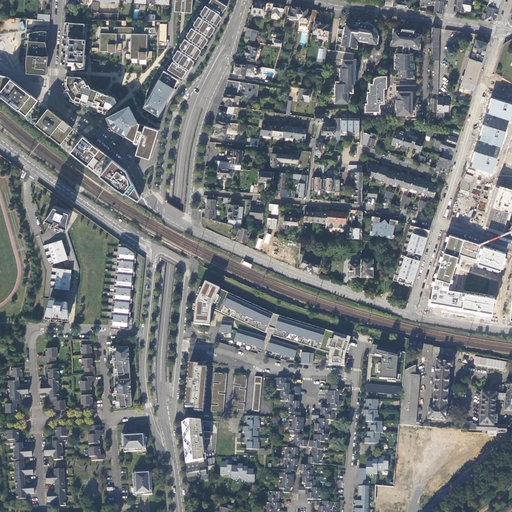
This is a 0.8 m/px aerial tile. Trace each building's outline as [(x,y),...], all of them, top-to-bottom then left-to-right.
[(146,0),(133,0),(133,10),(139,10),(139,5),(146,5),(146,1),(146,0)] [(168,69),(182,78),(187,71),(185,69),(186,67),(189,70),(194,62),(193,60),(195,58),(196,59),(201,51),(200,49),(202,47),(203,48),(208,40),(207,38),(209,36),(210,36),(215,28),(214,27),(216,25),(217,25),(222,18),(220,16),(227,6),(217,0),(210,0),(207,6),(205,5),(200,14),(202,14),(200,17),(198,16),(194,24),(195,26),(193,29),(192,28),(187,35),(188,37),(186,40),(185,39),(180,47),(181,48),(179,51),(178,50),(173,58),(174,59),(168,69)] [(192,10),(192,0),(175,0),(175,9),(181,9),(181,12),(185,12),(185,10),(192,10)] [(252,0),(251,4),(252,5),(252,13),(264,15),(265,2),(252,0)] [(395,0),(394,7),(408,9),(409,3),(410,4),(411,0),(408,0),(395,0)] [(427,6),(426,11),(429,12),(430,5),(430,3),(430,0),(420,0),(420,5),(427,6)] [(435,3),(433,12),(442,14),(444,2),(433,0),(430,0),(430,3),(432,4),(433,2),(435,3)] [(471,0),(459,0),(458,11),(464,12),(464,10),(470,11),(471,0)] [(90,20),(106,20),(109,20),(118,20),(118,14),(99,13),(98,12),(99,2),(92,2),(90,20)] [(284,5),(274,4),(272,15),(283,16),(284,5)] [(299,8),(292,6),(291,12),(288,12),(287,18),(289,19),(293,19),(298,19),(299,8)] [(496,17),(499,9),(495,8),(488,6),(484,20),(491,21),(496,17)] [(299,8),(298,19),(302,20),(302,21),(309,22),(310,15),(307,15),(308,9),(299,8)] [(64,22),(66,22),(66,28),(69,28),(66,53),(68,53),(68,57),(66,57),(65,64),(72,65),(75,65),(75,69),(84,68),(86,55),(84,55),(85,43),(83,43),(84,31),(85,24),(71,22),(72,18),(65,17),(64,22)] [(318,34),(317,37),(328,39),(330,24),(326,23),(326,25),(320,24),(320,22),(314,21),(313,31),(313,33),(318,34)] [(131,34),(130,58),(138,58),(138,59),(147,59),(147,58),(152,59),(152,51),(147,51),(147,34),(156,34),(156,26),(155,26),(155,24),(152,23),(152,28),(144,27),(144,34),(133,34),(134,27),(126,27),(126,23),(122,23),(122,27),(114,27),(114,33),(108,33),(109,23),(106,23),(106,27),(100,26),(100,50),(108,50),(108,51),(116,52),(116,51),(121,51),(121,43),(116,43),(116,33),(131,34)] [(369,24),(361,23),(360,25),(352,24),(352,25),(347,24),(345,30),(342,45),(356,48),(358,40),(369,42),(369,43),(377,45),(377,43),(378,37),(378,33),(377,32),(377,31),(376,30),(375,28),(374,27),(373,27),(372,26),(371,26),(369,24)] [(440,28),(432,27),(432,39),(431,93),(437,93),(439,41),(438,41),(440,28)] [(257,30),(247,28),(245,37),(254,40),(257,30)] [(420,40),(421,35),(414,33),(414,31),(402,29),(402,31),(396,30),(394,31),(392,44),(400,46),(400,44),(404,45),(404,54),(396,54),(396,62),(396,70),(399,70),(399,77),(413,77),(413,54),(410,54),(410,47),(417,49),(419,49),(420,40)] [(46,31),(40,31),(29,33),(27,62),(29,62),(29,73),(45,74),(46,61),(48,61),(48,55),(44,55),(45,42),(46,31)] [(488,43),(476,40),(470,58),(469,58),(460,86),(473,90),(482,62),(488,43)] [(243,58),(254,61),(258,48),(247,45),(243,58)] [(355,80),(355,60),(343,60),(342,68),(341,68),(340,81),(337,81),(336,82),(335,103),(348,104),(348,92),(352,92),(352,84),(349,83),(349,80),(355,80)] [(245,75),(246,65),(235,63),(235,69),(236,69),(236,74),(239,74),(238,78),(244,79),(245,75)] [(179,79),(164,70),(151,90),(145,108),(161,117),(164,106),(179,79)] [(0,94),(26,115),(38,100),(8,76),(0,74),(0,94)] [(72,98),(106,111),(117,101),(114,97),(106,94),(106,92),(98,89),(98,91),(91,88),(85,77),(82,79),(81,76),(65,75),(65,85),(72,98)] [(387,87),(387,77),(381,76),(378,77),(375,79),(375,80),(374,80),(374,84),(372,84),(370,84),(370,92),(368,92),(367,104),(365,103),(365,109),(365,111),(380,111),(380,107),(380,104),(383,104),(384,102),(384,100),(384,88),(387,88),(387,87)] [(259,85),(228,80),(226,90),(233,91),(233,93),(238,93),(238,89),(241,90),(240,96),(257,98),(259,85)] [(311,89),(300,88),(298,100),(309,101),(311,89)] [(412,92),(398,92),(398,99),(396,99),(396,106),(401,105),(401,107),(396,107),(396,108),(397,108),(397,115),(412,115),(412,92)] [(452,95),(449,95),(448,98),(443,98),(438,97),(438,94),(437,93),(431,93),(431,98),(430,98),(430,118),(444,119),(444,111),(448,112),(449,99),(452,99),(452,95)] [(239,107),(240,96),(224,94),(223,99),(225,100),(225,105),(228,106),(234,107),(239,107)] [(469,166),(493,174),(505,138),(511,115),(511,104),(491,98),(469,166)] [(109,124),(138,147),(136,154),(150,158),(158,129),(138,123),(129,105),(106,117),(109,124)] [(219,110),(216,119),(227,123),(229,117),(231,117),(234,107),(228,106),(227,112),(219,110)] [(36,124),(60,144),(73,129),(49,108),(36,124)] [(323,121),(322,109),(315,110),(313,122),(314,122),(314,123),(315,123),(315,122),(323,121)] [(359,118),(341,118),(341,122),(341,131),(340,135),(359,135),(359,118)] [(216,119),(214,125),(218,127),(215,135),(218,136),(218,137),(224,139),(224,138),(234,139),(234,134),(226,133),(228,123),(227,123),(216,119)] [(268,123),(262,123),(260,134),(271,135),(272,135),(273,125),(267,124),(268,123)] [(273,124),(273,125),(272,135),(283,136),(284,126),(278,125),(278,124),(273,124)] [(284,125),(284,126),(283,136),(294,138),(294,137),(295,127),(289,126),(284,125)] [(294,137),(305,139),(307,129),(299,128),(299,127),(295,127),(294,137)] [(334,135),(334,140),(340,140),(340,135),(341,131),(335,131),(335,129),(334,129),(334,127),(322,127),(322,129),(321,129),(321,132),(322,132),(321,134),(334,135)] [(400,144),(402,144),(406,131),(397,129),(391,144),(395,146),(396,142),(400,143),(400,144)] [(406,131),(402,144),(406,146),(408,145),(408,144),(411,145),(411,143),(414,134),(409,133),(410,130),(408,129),(407,132),(406,131)] [(363,145),(372,148),(375,139),(375,138),(376,134),(371,133),(370,134),(368,141),(363,139),(363,145)] [(418,150),(421,151),(426,136),(420,134),(420,136),(414,134),(411,143),(415,144),(414,146),(417,147),(417,148),(418,150)] [(127,170),(83,136),(70,153),(137,202),(141,198),(127,170)] [(456,145),(458,139),(449,136),(447,142),(456,145)] [(250,138),(250,146),(258,146),(259,139),(250,138)] [(320,155),(321,152),(324,153),(325,148),(322,147),(323,143),(323,142),(323,139),(321,139),(320,138),(318,140),(318,141),(317,142),(315,151),(316,151),(316,154),(320,155)] [(447,142),(435,139),(433,146),(440,148),(440,146),(445,148),(442,157),(451,160),(456,145),(447,142)] [(218,161),(217,167),(218,168),(232,169),(240,169),(242,152),(240,150),(238,149),(236,150),(236,149),(232,149),(232,151),(231,151),(231,155),(229,155),(228,155),(228,157),(229,158),(230,158),(230,162),(218,161)] [(298,156),(299,150),(290,149),(289,155),(272,153),(270,166),(278,167),(279,161),(298,162),(298,156)] [(447,172),(451,160),(442,157),(440,156),(436,169),(447,172)] [(375,178),(379,167),(379,166),(380,165),(374,163),(374,165),(368,163),(368,170),(369,170),(368,175),(375,178)] [(387,170),(379,167),(375,178),(384,181),(387,170)] [(232,177),(232,169),(218,168),(217,176),(232,177)] [(391,172),(387,170),(384,181),(384,182),(392,184),(393,183),(396,172),(394,171),(394,172),(391,171),(391,172)] [(274,172),(258,171),(258,181),(273,183),(274,172)] [(355,172),(355,187),(363,187),(363,172),(355,172)] [(400,173),(396,172),(393,183),(401,185),(404,175),(405,173),(400,172),(400,173)] [(293,174),(292,178),(301,179),(301,183),(299,183),(296,192),(299,192),(298,198),(301,199),(306,195),(308,175),(293,174)] [(413,178),(413,177),(408,175),(408,176),(404,175),(401,185),(400,187),(409,190),(410,188),(413,178)] [(315,178),(311,178),(311,182),(310,186),(310,188),(315,189),(315,190),(316,190),(317,191),(318,190),(319,191),(320,189),(323,190),(323,188),(323,179),(320,179),(320,177),(315,177),(315,178)] [(417,191),(421,179),(417,177),(417,179),(413,178),(410,188),(417,191)] [(327,179),(323,179),(323,188),(323,190),(326,190),(326,191),(328,191),(328,192),(329,191),(331,191),(331,190),(335,190),(335,179),(331,179),(332,178),(327,178),(327,179)] [(426,180),(421,179),(417,191),(417,192),(426,194),(430,183),(429,183),(425,182),(426,180)] [(433,197),(437,187),(433,186),(433,184),(430,183),(426,194),(426,195),(433,197)] [(354,204),(362,205),(362,200),(363,187),(355,187),(354,204)] [(484,226),(505,234),(511,213),(511,192),(497,187),(484,226)] [(280,196),(286,197),(287,192),(287,190),(284,189),(278,189),(278,190),(278,193),(280,193),(280,196)] [(486,199),(479,198),(477,212),(485,213),(486,199)] [(206,199),(205,209),(215,210),(216,200),(206,199)] [(271,214),(278,215),(279,204),(269,203),(268,211),(271,211),(271,214)] [(240,227),(241,227),(243,207),(238,206),(238,205),(230,204),(228,224),(240,227)] [(263,219),(264,207),(256,206),(256,205),(250,205),(249,217),(263,219)] [(50,224),(60,228),(61,226),(67,228),(68,218),(70,213),(69,212),(56,207),(55,206),(54,207),(50,213),(45,219),(51,222),(50,224)] [(205,209),(205,218),(215,220),(216,210),(215,210),(205,209)] [(316,212),(304,210),(303,220),(315,222),(316,212)] [(363,211),(359,210),(359,228),(351,227),(351,231),(348,230),(348,234),(350,234),(350,237),(362,238),(362,227),(362,212),(363,212),(363,211)] [(328,213),(316,211),(316,212),(315,222),(327,223),(327,222),(328,213)] [(336,223),(337,212),(328,211),(328,213),(327,222),(336,223)] [(345,224),(347,213),(337,212),(336,223),(345,224)] [(284,217),(280,217),(278,228),(283,228),(287,229),(287,224),(298,225),(298,219),(284,217)] [(380,218),(374,217),(372,233),(387,235),(392,237),(397,222),(390,220),(390,223),(387,223),(386,223),(387,222),(386,219),(382,221),(383,222),(380,222),(380,218)] [(267,218),(267,224),(269,225),(269,228),(276,229),(277,219),(267,218)] [(421,255),(428,231),(428,229),(423,228),(415,226),(408,250),(411,252),(409,257),(406,256),(406,257),(417,260),(418,259),(419,259),(419,258),(419,257),(419,256),(417,256),(417,255),(415,255),(416,253),(421,255)] [(250,230),(241,227),(240,227),(236,239),(247,242),(250,230)] [(504,257),(505,252),(449,235),(433,289),(431,300),(429,299),(429,307),(492,318),(495,296),(454,289),(451,288),(461,260),(474,265),(478,267),(499,274),(504,257)] [(68,259),(62,240),(43,246),(44,249),(49,248),(49,250),(45,252),(46,256),(51,254),(52,257),(47,258),(48,262),(53,260),(54,264),(68,259)] [(128,330),(128,328),(124,328),(125,326),(132,326),(132,318),(129,318),(136,252),(125,245),(123,244),(118,244),(118,245),(118,252),(113,251),(113,255),(117,255),(117,258),(113,258),(112,262),(117,262),(116,265),(112,265),(112,268),(116,269),(115,272),(111,271),(111,275),(115,276),(115,279),(111,278),(110,282),(114,282),(114,285),(110,285),(110,289),(114,289),(113,292),(109,292),(109,295),(113,296),(113,299),(109,298),(108,302),(112,303),(112,306),(108,305),(108,309),(112,309),(111,312),(107,312),(107,316),(111,316),(110,328),(128,330)] [(411,287),(419,260),(417,260),(406,257),(398,282),(411,287)] [(361,263),(361,277),(373,276),(373,259),(362,258),(361,263)] [(308,272),(311,262),(303,259),(301,266),(304,267),(303,270),(308,272)] [(308,272),(313,274),(314,271),(317,272),(319,265),(311,262),(308,272)] [(350,263),(349,277),(361,277),(361,263),(350,263)] [(55,285),(54,288),(69,290),(71,270),(52,268),(51,271),(56,272),(56,274),(51,274),(51,278),(55,279),(55,281),(50,281),(50,285),(55,285)] [(274,314),(205,281),(195,302),(193,324),(211,325),(212,309),(266,333),(274,314)] [(49,300),(45,317),(63,319),(62,316),(69,317),(68,302),(68,301),(67,300),(55,299),(55,298),(55,297),(53,296),(52,296),(50,297),(50,298),(49,299),(49,300)] [(325,330),(278,317),(273,335),(319,349),(325,330)] [(232,322),(221,320),(219,336),(231,337),(232,322)] [(265,336),(238,327),(235,341),(262,349),(265,336)] [(351,337),(335,332),(329,352),(328,365),(345,366),(346,355),(348,355),(351,344),(349,344),(351,337)] [(298,346),(270,338),(267,350),(294,359),(298,346)] [(92,340),(83,340),(83,344),(80,344),(81,349),(82,349),(82,353),(92,353),(91,344),(92,344),(92,340)] [(398,350),(372,344),(370,354),(382,357),(381,364),(378,364),(378,372),(380,372),(380,378),(388,379),(388,381),(396,382),(398,357),(400,358),(401,353),(398,353),(398,350)] [(433,346),(425,345),(423,356),(431,357),(431,353),(433,346)] [(431,353),(458,358),(459,351),(433,346),(431,353)] [(57,352),(57,347),(45,348),(46,356),(42,356),(42,361),(46,361),(56,360),(55,356),(55,352),(57,352)] [(115,373),(130,372),(128,347),(113,348),(115,373)] [(314,352),(302,351),(301,364),(313,364),(314,352)] [(474,357),(474,365),(506,368),(507,361),(474,357)] [(92,358),(82,359),(82,363),(81,363),(82,368),(84,368),(84,371),(94,371),(94,367),(93,367),(92,358)] [(428,419),(446,420),(449,367),(452,367),(452,363),(437,361),(433,407),(429,407),(428,419)] [(13,367),(11,367),(11,372),(12,372),(12,376),(19,376),(22,376),(21,367),(23,367),(23,363),(13,363),(13,367)] [(48,369),(49,378),(58,378),(59,378),(59,369),(57,369),(56,364),(47,365),(47,369),(48,369)] [(198,365),(189,364),(185,407),(195,408),(194,411),(203,412),(207,368),(198,367),(198,365)] [(415,375),(416,365),(405,370),(400,424),(415,426),(420,375),(415,375)] [(227,374),(214,373),(213,383),(220,383),(220,384),(213,384),(212,404),(218,405),(218,406),(211,406),(211,413),(224,414),(225,395),(219,394),(219,393),(225,393),(227,374)] [(247,376),(235,375),(234,385),(240,385),(240,387),(233,386),(232,399),(239,399),(239,401),(232,400),(232,406),(238,407),(238,408),(231,408),(231,414),(237,415),(238,410),(244,411),(245,404),(239,404),(239,402),(245,403),(246,390),(240,390),(240,388),(246,389),(247,376)] [(262,376),(255,375),(252,411),(259,411),(262,376)] [(94,376),(81,377),(81,381),(82,385),(80,385),(80,390),(91,389),(91,381),(95,381),(94,376)] [(58,378),(49,378),(49,381),(47,381),(47,383),(40,383),(41,388),(58,387),(57,383),(59,383),(58,378)] [(295,446),(306,447),(306,441),(303,441),(303,436),(299,435),(299,430),(303,430),(303,419),(300,419),(300,413),(295,413),(295,407),(298,408),(299,402),(292,401),(292,396),(289,396),(290,390),(288,390),(289,384),(285,384),(286,378),(277,378),(276,385),(279,385),(279,389),(281,389),(280,397),(282,397),(282,401),(283,401),(283,405),(285,405),(286,401),(289,401),(288,405),(286,405),(286,412),(291,413),(291,416),(290,416),(289,420),(292,420),(292,428),(289,427),(288,431),(290,431),(289,435),(294,435),(293,442),(295,443),(295,446)] [(130,379),(115,380),(117,405),(132,404),(130,379)] [(11,385),(11,390),(28,389),(28,384),(21,384),(21,383),(19,383),(19,380),(9,380),(10,385),(11,385)] [(462,421),(461,429),(488,431),(497,431),(497,426),(493,425),(495,399),(503,400),(504,397),(506,398),(505,410),(511,410),(511,381),(508,381),(508,384),(507,383),(506,384),(505,384),(505,385),(505,386),(506,386),(506,387),(508,387),(507,394),(496,394),(496,393),(483,392),(480,425),(472,424),(472,422),(462,421)] [(402,387),(367,384),(366,389),(372,390),(372,393),(384,394),(384,391),(395,392),(395,395),(401,395),(402,387)] [(340,387),(332,386),(331,392),(328,392),(327,403),(331,403),(330,409),(327,408),(327,405),(320,404),(320,408),(321,408),(321,413),(324,413),(324,420),(318,419),(318,425),(315,425),(314,430),(318,430),(318,436),(314,436),(313,441),(309,441),(309,446),(312,447),(312,458),(308,458),(308,463),(318,464),(319,460),(321,461),(321,449),(322,449),(322,445),(320,445),(320,442),(324,442),(324,438),(327,439),(327,434),(326,434),(326,431),(325,431),(325,428),(327,428),(328,420),(333,420),(333,412),(331,412),(332,409),(335,409),(334,413),(337,413),(337,409),(339,409),(339,406),(340,406),(341,402),(337,401),(338,394),(341,394),(341,390),(340,390),(340,387)] [(58,391),(58,387),(41,388),(41,392),(48,392),(48,393),(50,393),(50,397),(59,396),(59,391),(58,391)] [(28,393),(28,389),(11,390),(11,394),(10,394),(10,399),(20,398),(20,395),(21,395),(21,393),(28,393)] [(92,394),(81,395),(81,400),(83,399),(83,404),(83,408),(96,407),(96,402),(92,402),(92,394)] [(63,400),(63,396),(59,396),(50,397),(50,401),(54,401),(54,409),(65,409),(65,404),(63,404),(63,400)] [(10,399),(7,399),(7,403),(7,407),(6,407),(6,412),(17,411),(17,404),(20,403),(20,398),(10,399)] [(379,407),(379,400),(366,400),(366,406),(364,406),(364,415),(366,415),(366,422),(369,422),(369,426),(371,426),(371,433),(367,433),(367,440),(365,440),(365,443),(378,443),(378,439),(379,439),(379,433),(382,433),(382,426),(382,422),(379,422),(379,416),(377,416),(377,407),(379,407)] [(247,449),(259,450),(259,444),(258,444),(258,439),(258,433),(257,433),(257,428),(258,428),(259,422),(258,422),(258,417),(244,417),(244,421),(246,421),(246,428),(243,428),(243,433),(246,433),(246,438),(245,438),(245,443),(247,443),(247,449)] [(181,423),(186,463),(198,461),(206,458),(202,420),(190,420),(181,423)] [(100,425),(89,426),(89,435),(90,439),(88,439),(88,444),(99,443),(99,436),(103,435),(102,430),(100,430),(100,425)] [(506,433),(507,427),(507,426),(501,426),(497,426),(497,431),(488,431),(488,433),(486,433),(486,436),(488,436),(502,437),(506,433)] [(65,433),(67,433),(66,428),(55,428),(55,436),(52,437),(52,442),(62,441),(65,441),(65,437),(65,433)] [(18,430),(7,431),(7,436),(9,436),(9,440),(10,444),(14,443),(22,443),(22,438),(19,438),(19,435),(18,430)] [(137,434),(122,435),(122,446),(124,446),(124,456),(142,455),(142,453),(146,453),(145,435),(140,435),(137,436),(137,434)] [(62,441),(52,442),(52,445),(51,445),(51,446),(44,447),(44,451),(61,450),(61,446),(62,446),(62,441)] [(22,443),(14,443),(14,449),(15,449),(15,453),(32,452),(31,447),(24,448),(24,446),(23,446),(22,443)] [(100,447),(88,448),(89,453),(90,453),(91,457),(91,461),(104,460),(104,455),(100,455),(100,447)] [(275,511),(276,509),(280,509),(280,503),(279,503),(279,498),(283,498),(283,492),(289,493),(289,487),(293,487),(293,476),(290,476),(291,470),(293,470),(294,465),(296,465),(297,459),(294,459),(294,454),(297,454),(298,449),(287,448),(287,452),(285,451),(285,459),(286,459),(286,462),(284,462),(284,470),(282,470),(281,473),(280,473),(280,477),(283,478),(283,485),(280,484),(279,488),(280,488),(280,492),(272,492),(272,495),(270,495),(269,506),(267,506),(267,511),(275,511)] [(61,450),(44,451),(44,456),(52,455),(52,457),(53,457),(53,460),(63,459),(63,454),(61,454),(61,450)] [(32,452),(15,453),(15,457),(14,457),(14,462),(24,462),(23,458),(25,458),(25,457),(32,456),(32,452)] [(353,501),(353,505),(360,505),(360,509),(353,509),(352,511),(368,511),(369,486),(366,486),(366,474),(372,474),(372,473),(377,473),(377,470),(383,470),(383,469),(387,469),(388,456),(383,456),(383,458),(377,458),(377,459),(373,459),(373,462),(367,462),(366,469),(358,469),(358,501),(353,501)] [(186,463),(187,471),(199,468),(198,461),(186,463)] [(246,481),(254,482),(255,475),(253,475),(253,469),(246,469),(246,467),(243,466),(243,465),(238,465),(238,467),(232,467),(232,461),(227,461),(227,463),(222,462),(221,474),(227,474),(227,473),(231,474),(231,478),(237,478),(237,477),(242,477),(242,480),(246,480),(246,481)] [(24,462),(14,462),(14,467),(15,468),(15,471),(33,470),(32,466),(25,466),(25,465),(24,465),(24,462)] [(307,481),(306,487),(312,487),(312,493),(308,493),(308,499),(318,499),(318,496),(320,496),(320,488),(315,488),(316,480),(314,480),(314,476),(312,476),(312,469),(310,469),(311,465),(300,464),(300,470),(304,470),(303,481),(307,481)] [(187,471),(187,477),(200,476),(206,475),(205,467),(199,468),(187,471)] [(64,468),(54,469),(54,472),(52,473),(52,474),(46,475),(46,479),(63,478),(63,474),(65,474),(64,468)] [(33,470),(15,471),(16,475),(15,476),(15,481),(24,480),(24,477),(26,477),(26,475),(33,475),(33,470)] [(133,483),(134,494),(148,493),(148,495),(152,494),(151,476),(149,476),(149,471),(135,472),(135,480),(133,480),(133,483)] [(63,478),(46,479),(46,483),(53,483),(53,484),(54,484),(54,488),(64,487),(65,487),(65,482),(63,482),(63,478)] [(431,497),(442,488),(434,478),(423,488),(431,497)] [(24,480),(15,481),(15,486),(16,486),(16,490),(33,489),(33,485),(26,485),(26,483),(25,483),(24,480)] [(64,487),(54,488),(55,491),(53,491),(53,493),(46,493),(47,497),(64,496),(64,492),(65,492),(64,487)] [(33,489),(16,490),(16,494),(15,494),(16,499),(25,498),(25,497),(25,495),(27,495),(27,494),(33,493),(33,489)] [(64,496),(47,497),(47,501),(54,501),(54,503),(55,503),(56,506),(65,505),(65,500),(64,500),(64,496)] [(329,511),(330,509),(332,509),(332,502),(323,501),(323,508),(319,508),(319,511),(329,511)]
